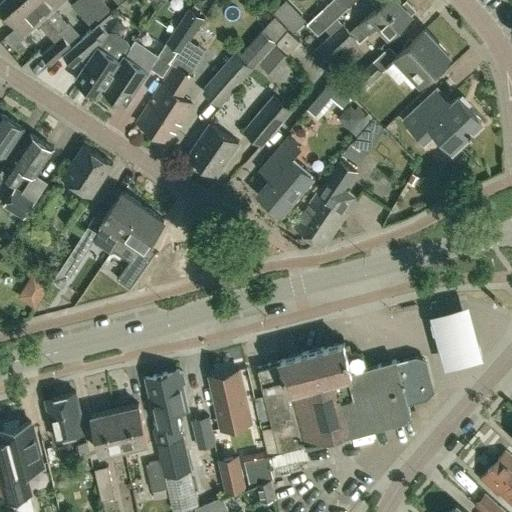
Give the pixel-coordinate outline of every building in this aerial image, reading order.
[(46,15),(32,0),(1,0),(0,1),(0,4),(25,33),(36,23),(38,26),(41,24),(49,33),(56,27),(46,15)] [(62,0),(32,0),(46,15),(56,27),(60,31),(68,24),(54,8),(62,0)] [(99,21),(102,18),(86,0),(75,0),(71,4),(92,27),(99,21)] [(86,0),(102,18),(112,10),(102,0),(86,0)] [(318,35),(348,6),(343,0),(331,0),(307,23),(318,35)] [(404,0),(402,2),(400,0),(383,0),(359,23),(352,30),(343,21),(314,49),(328,64),(357,37),(360,39),(367,32),(378,21),(389,33),(416,8),(409,0),(404,0)] [(166,40),(150,66),(163,74),(178,50),(181,52),(191,38),(205,18),(189,7),(167,40),(166,40)] [(299,11),(288,14),(293,29),(304,26),(299,11)] [(272,18),(241,54),(252,65),(284,28),(272,18)] [(99,93),(103,87),(125,54),(131,46),(126,38),(117,32),(108,31),(99,21),(92,27),(77,41),(87,53),(89,54),(91,55),(76,78),(99,93)] [(450,53),(425,27),(386,63),(400,78),(410,69),(421,80),(450,53)] [(289,51),(300,40),(288,28),(277,40),(289,51)] [(63,35),(42,53),(51,63),(72,45),(63,35)] [(181,52),(176,61),(191,71),(206,48),(191,38),(181,52)] [(220,101),(252,65),(241,54),(237,51),(205,87),(220,101)] [(126,103),(149,69),(125,54),(103,87),(126,103)] [(176,61),(163,82),(138,120),(169,139),(194,101),(181,93),(194,73),(191,71),(176,61)] [(346,86),(355,96),(381,70),(373,61),(346,86)] [(330,84),(308,110),(317,119),(332,101),(341,109),(349,100),(330,84)] [(453,146),(481,118),(458,93),(449,102),(436,88),(406,117),(425,137),(435,128),(453,146)] [(262,140),(291,106),(276,94),(247,127),(262,140)] [(352,102),(337,117),(351,131),(366,116),(352,102)] [(0,112),(0,111),(0,150),(5,154),(22,126),(0,112)] [(200,115),(187,137),(195,141),(208,120),(200,115)] [(217,173),(238,140),(209,121),(188,153),(217,173)] [(359,163),(370,159),(366,150),(385,143),(379,128),(363,134),(367,145),(354,150),(359,163)] [(35,174),(53,147),(30,132),(12,159),(13,159),(3,173),(18,183),(27,169),(35,174)] [(280,210),(311,175),(290,157),(301,144),(289,134),(268,159),(279,168),(259,191),(280,210)] [(92,193),(112,162),(83,143),(63,174),(92,193)] [(357,194),(346,186),(358,169),(341,157),(295,225),(325,245),(348,211),(346,209),(357,194)] [(4,203),(24,216),(35,199),(15,186),(4,203)] [(51,214),(63,196),(49,187),(37,206),(51,214)] [(123,189),(102,219),(104,220),(99,228),(108,234),(113,226),(123,233),(144,203),(123,189)] [(164,217),(144,203),(123,233),(133,240),(126,250),(132,254),(118,275),(131,284),(150,256),(142,250),(164,217)] [(60,269),(71,277),(99,233),(88,226),(60,269)] [(45,288),(50,282),(36,272),(31,278),(45,288)] [(472,302),(433,312),(447,366),(486,356),(472,302)] [(427,395),(432,388),(426,359),(415,357),(397,361),(396,359),(365,367),(361,354),(354,351),(348,352),(345,340),(281,356),(282,359),(258,365),(279,449),(404,418),(409,412),(406,400),(427,395)] [(183,380),(185,379),(183,368),(181,369),(180,366),(146,374),(158,425),(154,426),(165,472),(191,466),(178,408),(189,406),(183,380)] [(250,419),(239,367),(211,372),(222,424),(250,419)] [(55,436),(86,429),(77,390),(46,397),(55,436)] [(115,407),(124,446),(148,440),(139,401),(115,407)] [(124,446),(115,407),(92,413),(101,451),(124,446)] [(215,441),(209,414),(193,418),(199,445),(215,441)] [(0,440),(0,473),(7,501),(26,511),(28,511),(23,493),(31,491),(25,467),(43,463),(32,420),(20,423),(18,418),(4,422),(6,427),(3,427),(6,439),(0,440)] [(87,440),(77,442),(80,456),(90,454),(87,440)] [(276,466),(312,455),(308,442),(272,452),(276,466)] [(511,502),(511,454),(505,449),(480,477),(499,495),(500,493),(511,502)] [(245,484),(238,453),(219,457),(226,488),(245,484)] [(146,462),(152,490),(167,488),(161,459),(146,462)] [(271,477),(269,466),(248,470),(250,482),(271,477)] [(103,500),(116,497),(109,467),(96,470),(103,500)] [(276,502),(271,478),(257,481),(262,505),(276,502)] [(179,484),(183,505),(200,502),(195,480),(179,484)] [(474,504),(483,511),(509,511),(485,491),(474,504)] [(284,500),(289,511),(303,506),(299,494),(284,500)] [(466,511),(456,503),(447,511),(466,511)]
